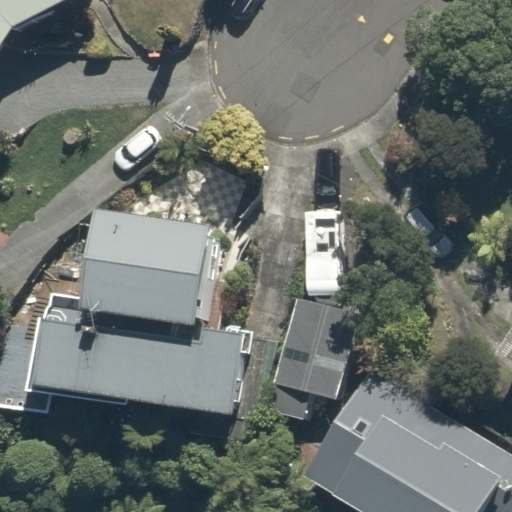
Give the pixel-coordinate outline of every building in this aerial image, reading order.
[(0,0),(0,95),(40,27),(95,0),(0,0)] [(240,230),(123,221),(115,322),(232,331),(240,230)] [(367,311),(304,299),(286,390),(350,403),(367,311)] [(233,341),(48,320),(39,398),(259,423),(269,334),(234,330),(233,341)] [(511,511),(511,441),(383,369),(317,485),(363,511),(511,511)]
